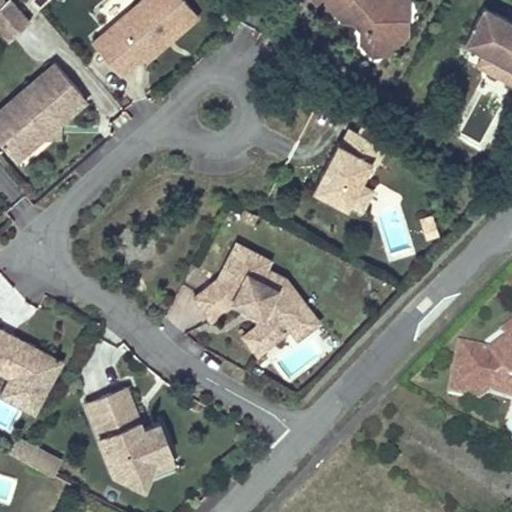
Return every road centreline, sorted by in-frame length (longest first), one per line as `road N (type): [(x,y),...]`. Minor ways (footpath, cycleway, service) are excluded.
road 1 (residential): [(304,436),(165,356),(48,257),(43,243),(62,204),(162,120),(216,109)]
road 2 (residential): [(304,436),(511,216)]
